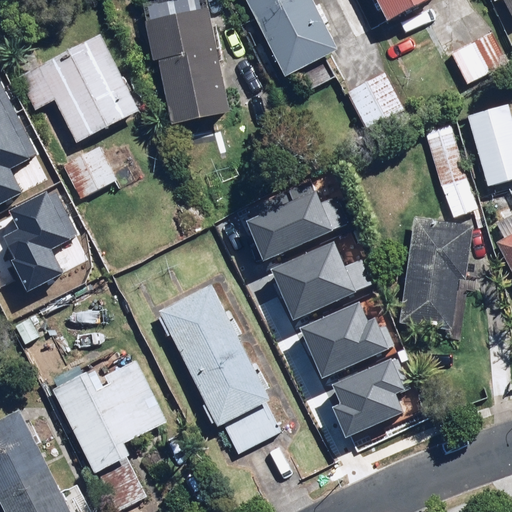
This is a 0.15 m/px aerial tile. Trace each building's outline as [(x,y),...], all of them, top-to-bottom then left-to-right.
[(232,111),(208,0),(206,0),(151,12),(175,123),(232,111)] [(244,0),(285,76),(297,70),(309,93),(336,78),(324,56),(337,48),(311,0),(244,0)] [(433,0),(375,0),(389,24),(433,0)] [(508,62),(490,31),(451,54),(469,85),(508,62)] [(140,113),(101,36),(17,78),(35,113),(60,101),(81,143),(140,113)] [(406,110),(384,71),(346,93),(368,132),(406,110)] [(0,221),(22,211),(10,188),(33,177),(29,170),(39,165),(0,86),(0,221)] [(511,106),(511,103),(468,117),(490,189),(511,181),(511,106)] [(481,207),(448,124),(420,135),(453,218),(481,207)] [(121,183),(102,147),(58,169),(77,206),(121,183)] [(246,230),(266,278),(333,251),(314,203),(246,230)] [(11,278),(28,316),(69,298),(57,271),(79,261),(76,254),(83,251),(62,204),(11,226),(20,247),(5,254),(14,276),(11,278)] [(473,225),(413,218),(402,324),(453,330),(459,281),(467,282),(473,225)] [(511,230),(497,238),(511,268),(511,230)] [(277,287),(296,336),(357,312),(338,264),(277,287)] [(213,285),(159,312),(216,426),(224,422),(239,452),(278,432),(264,404),(271,400),(213,285)] [(43,338),(32,317),(9,329),(19,350),(43,338)] [(302,346),(324,399),(392,370),(379,339),(368,344),(359,322),(302,346)] [(88,372),(52,389),(94,475),(98,473),(117,511),(148,496),(123,445),(169,423),(139,361),(103,378),(105,383),(96,388),(88,372)] [(336,428),(347,457),(406,434),(399,416),(408,413),(394,379),(335,402),(344,424),(336,428)] [(18,408),(0,417),(0,496),(8,511),(90,511),(76,484),(62,491),(18,408)]
